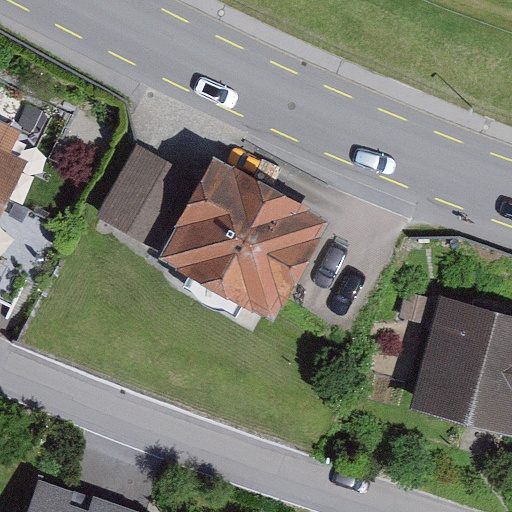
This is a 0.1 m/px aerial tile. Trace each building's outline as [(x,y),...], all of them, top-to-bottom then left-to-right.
[(0,216),(29,159),(11,150),(21,129),(0,118),(0,216)] [(134,141),(96,211),(157,244),(195,174),(134,141)] [(214,150),(158,250),(273,314),(329,215),(214,150)] [(405,290),(398,316),(425,323),(432,297),(405,290)] [(511,313),(442,295),(414,404),(511,429),(511,313)] [(148,511),(94,494),(90,506),(71,500),(75,486),(38,473),(24,511),(148,511)]
